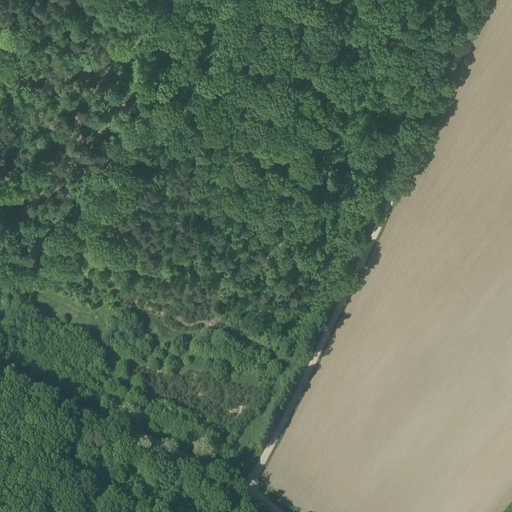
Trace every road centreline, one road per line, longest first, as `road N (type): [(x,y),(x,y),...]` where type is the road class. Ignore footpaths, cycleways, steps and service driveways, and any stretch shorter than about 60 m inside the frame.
road 1 (track): [(253,490),(486,0)]
road 2 (unclassified): [(278,511),(253,490),(0,372)]
